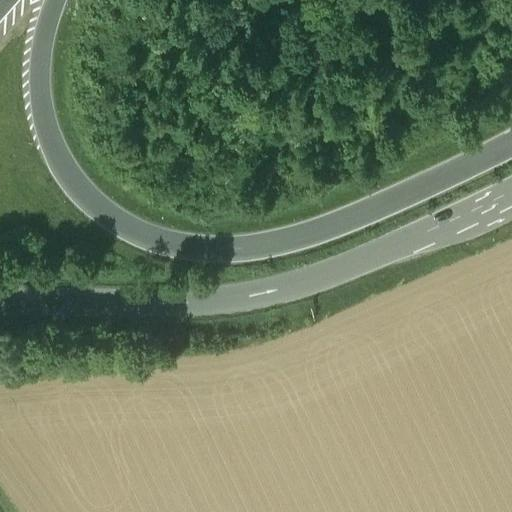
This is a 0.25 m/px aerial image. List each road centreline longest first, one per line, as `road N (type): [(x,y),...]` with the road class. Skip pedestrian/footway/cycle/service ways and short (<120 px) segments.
road 1 (motorway): [(511,144),(336,227),(268,249),(190,251),(144,239),(81,196),(48,135),(41,66),(55,0)]
road 2 (motorway): [(0,301),(229,301),(273,293),(326,277),(511,188)]
